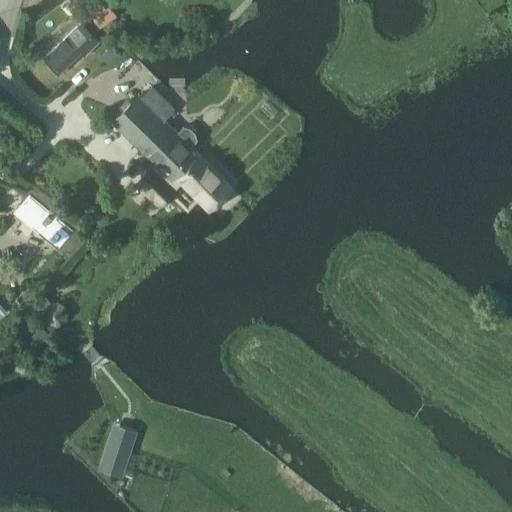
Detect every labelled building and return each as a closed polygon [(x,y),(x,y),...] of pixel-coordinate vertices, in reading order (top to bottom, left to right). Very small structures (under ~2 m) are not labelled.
[(112,18),(103,5),(91,14),(100,26),(112,18)] [(58,71),(90,39),(77,26),(45,58),(58,71)] [(110,44),(99,56),(109,66),(120,55),(110,44)] [(182,127),(176,133),(162,119),(172,109),(150,87),(140,97),(137,95),(111,121),(156,165),(157,165),(166,174),(193,149),(189,145),(195,139),(193,133),(188,128),(182,127)] [(230,186),(193,149),(166,174),(157,165),(156,165),(151,171),(149,169),(137,181),(160,204),(183,181),(210,207),(230,186)] [(13,190),(4,200),(16,210),(25,200),(13,190)] [(16,211),(27,220),(59,247),(72,232),(28,196),(25,200),(16,210),(16,211)] [(44,294),(32,304),(39,312),(51,302),(44,294)] [(45,312),(45,313),(45,314),(45,315),(45,316),(45,317),(46,318),(46,319),(47,320),(47,321),(48,322),(49,323),(50,323),(51,324),(52,324),(53,325),(54,325),(55,325),(56,325),(57,325),(58,325),(59,325),(60,325),(61,325),(62,324),(63,324),(64,323),(65,322),(66,321),(67,320),(67,319),(68,318),(68,317),(68,316),(69,315),(69,314),(69,313),(69,312),(69,311),(68,310),(68,309),(68,308),(67,307),(67,306),(66,306),(65,305),(64,304),(64,303),(63,303),(62,302),(61,302),(60,302),(59,301),(58,301),(57,301),(56,301),(55,301),(54,302),(53,302),(52,302),(51,303),(50,303),(49,304),(48,305),(47,305),(47,306),(46,307),(46,308),(45,309),(45,310),(45,311),(45,312)] [(113,424),(98,468),(121,476),(136,432),(113,424)]
